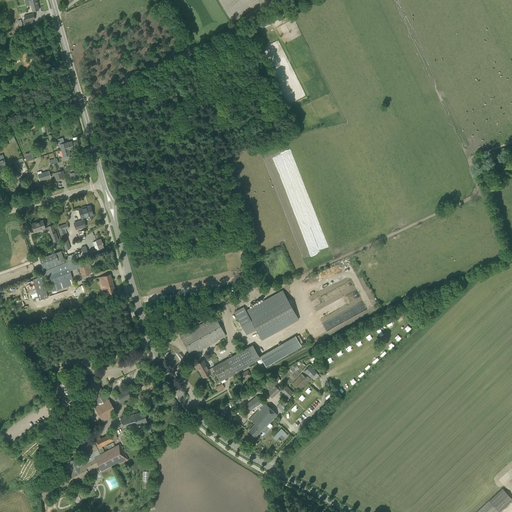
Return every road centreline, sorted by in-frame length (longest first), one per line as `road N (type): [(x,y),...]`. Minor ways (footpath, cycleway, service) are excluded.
road 1 (tertiary): [(348,511),(223,439),(186,403),(145,328),(113,218)]
road 2 (track): [(79,98),(220,32),(265,0)]
road 3 (tertiary): [(103,183),(58,23)]
